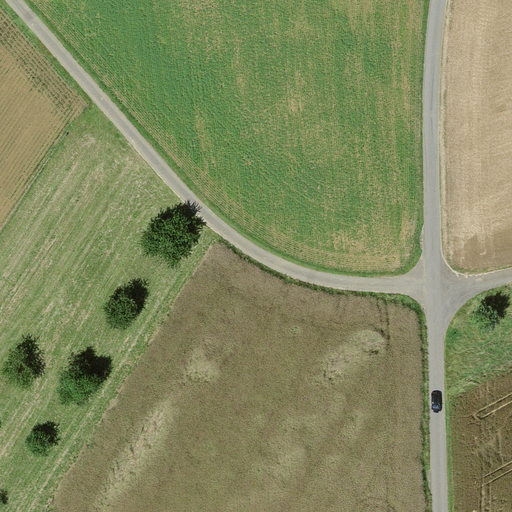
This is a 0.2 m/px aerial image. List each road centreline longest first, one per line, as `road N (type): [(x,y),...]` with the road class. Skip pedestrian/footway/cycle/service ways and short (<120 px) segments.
road 1 (unclassified): [(11,0),(222,233),(277,267),(310,276),(430,285)]
road 2 (unclassified): [(430,285),(426,121),(436,0)]
road 3 (unclassified): [(437,511),(430,285)]
